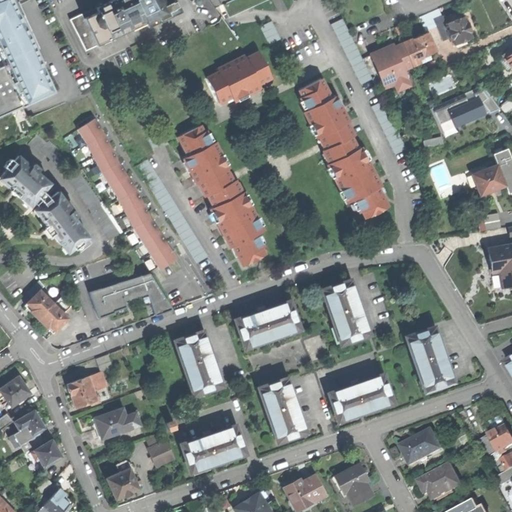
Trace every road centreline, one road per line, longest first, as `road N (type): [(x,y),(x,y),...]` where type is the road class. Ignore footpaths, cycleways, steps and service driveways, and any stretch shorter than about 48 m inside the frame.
road 1 (residential): [(471,333),(428,259),(402,252),(333,263),(45,366)]
road 2 (residential): [(366,432),(132,511)]
road 3 (residential): [(45,366),(100,511)]
road 4 (residential): [(501,382),(366,432)]
